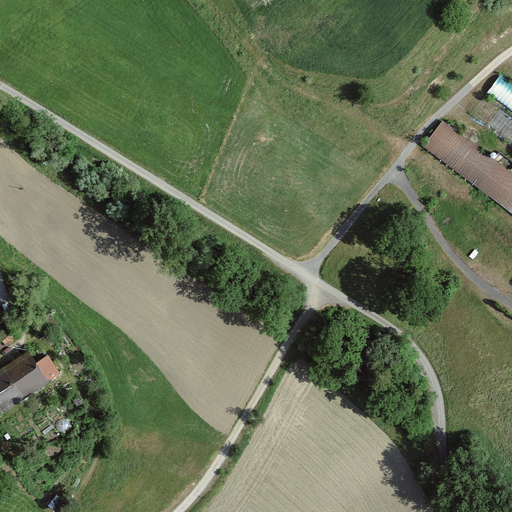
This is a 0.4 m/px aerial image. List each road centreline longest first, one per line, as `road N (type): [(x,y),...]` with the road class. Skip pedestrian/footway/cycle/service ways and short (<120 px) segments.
road 1 (track): [(457,511),(424,362),(369,313),(0,86)]
road 2 (track): [(316,280),(339,233),(428,125),(511,50)]
road 3 (track): [(316,280),(304,323),(198,490),(175,511)]
